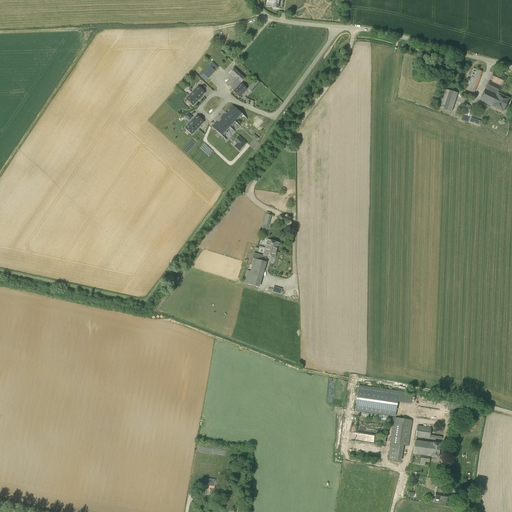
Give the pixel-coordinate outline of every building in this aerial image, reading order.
[(278,9),(279,0),(267,0),(267,5),(274,6),(273,8),(278,9)] [(473,95),(482,72),(473,68),(464,91),(473,95)] [(233,76),(225,84),(235,93),(239,97),(247,89),(240,83),(244,79),(234,69),(230,74),(233,76)] [(493,106),(499,94),(506,77),(493,71),(480,100),(493,106)] [(205,93),(198,86),(186,99),(193,106),(205,93)] [(451,113),(457,93),(441,88),(435,107),(451,113)] [(499,94),(493,106),(492,106),(503,111),(509,99),(499,94)] [(236,102),(231,108),(241,118),(246,113),(236,102)] [(467,115),(468,112),(467,112),(470,106),(465,104),(461,113),(467,115)] [(231,108),(226,113),(236,124),(241,118),(231,108)] [(204,122),(197,115),(184,128),(192,135),(204,122)] [(215,122),(211,127),(223,137),(227,133),(226,132),(230,127),(221,119),(217,124),(215,122)] [(257,130),(260,133),(267,124),(264,121),(257,130)] [(242,148),(247,143),(238,136),(234,141),(242,148)] [(268,226),(271,215),(270,215),(266,214),(263,225),(268,226)] [(269,250),(276,252),(279,243),(268,240),(266,248),(269,249),(269,250)] [(274,258),(276,252),(269,250),(269,249),(266,248),(263,255),(259,254),(257,260),(254,259),(247,284),(259,287),(266,262),(265,262),(266,256),(274,258)] [(411,404),(412,394),(409,393),(359,386),(355,411),(395,417),(397,402),(411,404)] [(408,446),(412,420),(395,418),(389,459),(400,461),(403,445),(408,446)] [(430,439),(431,428),(417,426),(415,437),(430,439)] [(433,443),(415,441),(413,454),(421,455),(420,460),(429,462),(430,457),(438,458),(440,444),(433,443)] [(214,488),(215,481),(205,480),(204,486),(204,487),(214,488)] [(447,501),(448,494),(444,493),(444,490),(436,489),(435,499),(447,501)]
